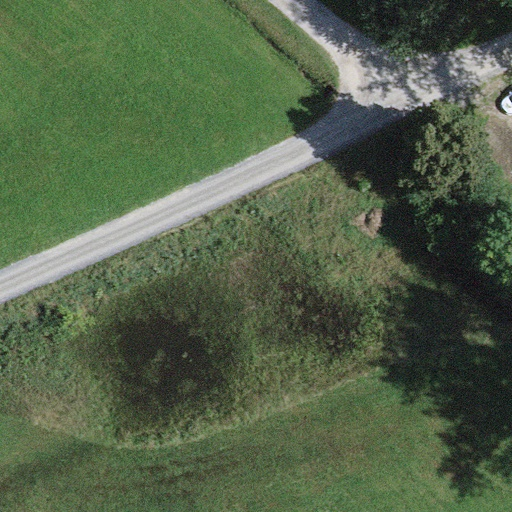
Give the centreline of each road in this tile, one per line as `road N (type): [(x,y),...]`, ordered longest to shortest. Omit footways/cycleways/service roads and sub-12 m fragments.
road 1 (track): [(511,55),(0,294)]
road 2 (track): [(292,0),(415,105)]
